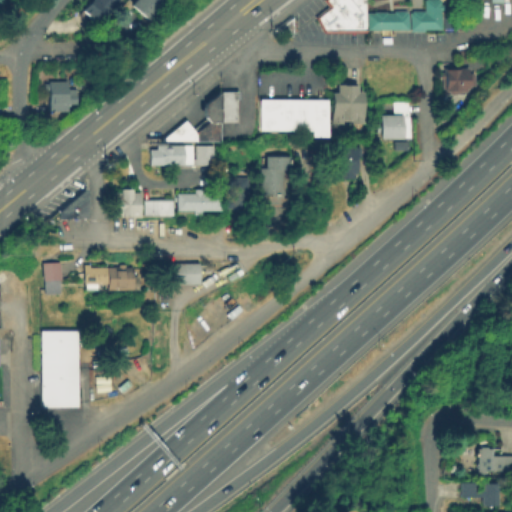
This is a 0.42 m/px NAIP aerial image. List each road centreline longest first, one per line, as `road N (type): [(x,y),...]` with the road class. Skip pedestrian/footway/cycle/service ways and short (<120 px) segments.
road 1 (residential): [(511,86),(218,350),(0,497)]
road 2 (motorway): [(150,511),(511,184)]
road 3 (motorway): [(382,258),(45,511)]
road 4 (motorway): [(196,511),(373,376),(511,242)]
road 5 (motorway): [(382,258),(98,511)]
road 6 (motorway): [(265,511),(511,260)]
road 7 (residential): [(327,255),(311,243),(237,250),(101,232)]
road 8 (residential): [(21,271),(21,424),(30,477)]
road 9 (residential): [(416,55),(266,50),(229,22)]
road 10 (primary): [(79,146),(229,22)]
road 11 (motorway): [(511,133),(382,258)]
road 12 (residential): [(17,56),(22,146),(42,175)]
